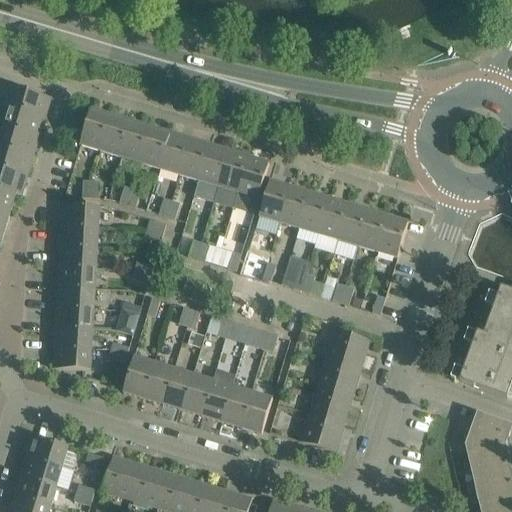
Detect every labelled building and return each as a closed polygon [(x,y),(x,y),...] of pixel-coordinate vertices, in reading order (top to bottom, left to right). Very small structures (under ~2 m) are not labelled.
[(15,88),(9,109),(45,119),(51,99),(22,90),(15,88)] [(9,109),(3,128),(39,138),(45,119),(9,109)] [(111,117),(91,111),(80,147),(100,153),(111,117)] [(131,123),(111,117),(100,153),(120,159),(131,123)] [(150,129),(131,123),(120,159),(140,165),(150,129)] [(3,128),(0,138),(0,148),(33,158),(39,138),(3,128)] [(150,129),(140,165),(159,170),(170,135),(150,129)] [(190,141),(170,135),(159,170),(179,176),(190,141)] [(179,176),(199,182),(209,147),(190,141),(179,176)] [(199,182),(194,198),(214,203),(229,153),(209,147),(199,182)] [(0,148),(0,169),(27,178),(33,158),(0,148)] [(229,153),(214,203),(233,209),(248,159),(229,153)] [(248,159),(233,209),(254,216),(258,200),(269,165),(248,159)] [(0,191),(15,196),(19,198),(21,198),(27,178),(0,169),(0,191)] [(90,200),(91,183),(83,182),(82,199),(90,200)] [(270,182),(255,232),(275,238),(279,224),(290,189),(270,182)] [(100,183),(91,183),(90,200),(99,200),(100,183)] [(127,207),(132,190),(124,188),(119,204),(127,207)] [(309,194),(290,189),(279,224),(299,230),(309,194)] [(140,193),(132,190),(127,207),(135,209),(140,193)] [(0,212),(9,216),(15,196),(0,191),(0,212)] [(318,236),(329,200),(309,194),(299,230),(318,236)] [(166,218),(171,202),(163,200),(158,216),(166,218)] [(348,206),(329,200),(318,236),(338,242),(348,206)] [(179,205),(171,202),(166,218),(175,221),(179,205)] [(63,205),(61,227),(98,229),(100,207),(63,205)] [(357,248),(368,212),(348,206),(338,242),(357,248)] [(0,212),(0,234),(3,235),(9,216),(0,212)] [(388,218),(368,212),(357,248),(377,254),(388,218)] [(377,254),(397,260),(408,224),(388,218),(377,254)] [(150,221),(147,229),(163,234),(166,226),(150,221)] [(97,249),(98,229),(61,227),(60,247),(97,249)] [(147,229),(147,232),(145,238),(161,242),(163,234),(147,229)] [(197,260),(201,244),(193,242),(188,258),(197,260)] [(209,247),(201,244),(197,260),(205,263),(209,247)] [(216,266),(221,250),(210,246),(209,247),(205,263),(216,266)] [(96,269),(97,249),(60,247),(59,267),(96,269)] [(233,253),(221,250),(216,266),(228,270),(233,254),(233,253)] [(254,278),(259,262),(261,255),(249,251),(242,274),(254,278)] [(236,273),(241,256),(233,254),(228,270),(236,273)] [(254,278),(262,280),(267,264),(259,262),(254,278)] [(151,276),(153,268),(137,263),(135,271),(151,276)] [(282,286),(301,292),(306,276),(308,269),(289,263),(282,286)] [(275,267),(267,264),(262,280),(270,283),(275,267)] [(59,267),(58,288),(95,290),(96,269),(59,267)] [(148,286),(151,276),(135,271),(132,281),(148,286)] [(315,279),(306,276),(301,292),(310,295),(315,279)] [(340,304),(345,288),(337,285),(332,301),(340,304)] [(94,310),(95,290),(58,288),(57,308),(94,310)] [(354,290),(345,288),(340,304),(349,306),(354,290)] [(477,333),(459,382),(507,400),(511,385),(511,292),(501,288),(484,336),(477,333)] [(380,316),(385,300),(377,297),(372,313),(380,316)] [(152,299),(147,315),(155,318),(160,302),(152,299)] [(126,302),(123,312),(139,316),(142,307),(126,302)] [(57,308),(55,328),(92,330),(94,310),(57,308)] [(192,311),(183,309),(178,325),(187,327),(192,311)] [(200,314),(192,311),(187,327),(195,330),(200,314)] [(120,320),(116,332),(133,337),(136,325),(139,316),(123,312),(120,320)] [(207,333),(226,339),(230,323),(212,317),(207,333)] [(239,326),(230,323),(226,339),(234,342),(239,326)] [(91,351),(92,330),(55,328),(54,349),(91,351)] [(335,331),(326,360),(361,370),(369,342),(335,331)] [(261,332),(256,348),(265,351),(270,335),(261,332)] [(278,337),(270,335),(265,351),(273,353),(278,337)] [(127,357),(129,348),(113,344),(111,352),(127,357)] [(90,372),(91,351),(54,349),(53,370),(90,372)] [(127,357),(111,352),(108,360),(124,365),(127,357)] [(124,390),(123,394),(143,400),(154,364),(134,358),(124,390)] [(352,398),(361,370),(326,360),(318,387),(352,398)] [(154,364),(143,400),(163,406),(174,370),(154,364)] [(174,370),(163,406),(182,412),(193,376),(174,370)] [(213,382),(202,418),(221,423),(232,388),(235,377),(216,371),(213,382)] [(193,376),(182,412),(202,418),(213,382),(193,376)] [(352,398),(318,387),(309,415),(344,425),(352,398)] [(232,388),(221,423),(241,429),(252,394),(232,388)] [(252,394),(241,429),(261,436),(263,431),(272,400),(252,394)] [(477,413),(465,447),(480,511),(511,511),(511,472),(506,446),(506,444),(508,439),(511,428),(511,425),(496,420),(477,413)] [(336,454),(344,425),(309,415),(301,443),(336,454)] [(33,437),(27,458),(62,468),(68,448),(33,437)] [(105,459),(88,454),(86,462),(102,467),(105,459)] [(27,458),(21,477),(56,488),(62,468),(27,458)] [(141,466),(112,458),(102,492),(130,501),(141,466)] [(168,475),(141,466),(130,501),(158,509),(168,475)] [(168,475),(158,509),(166,511),(187,511),(196,483),(168,475)] [(15,497),(50,508),(56,488),(21,477),(15,497)] [(217,511),(224,491),(196,483),(187,511),(217,511)] [(92,499),(95,490),(79,486),(76,494),(92,499)] [(224,491),(217,511),(248,511),(252,500),(224,491)] [(92,499),(76,494),(74,502),(90,507),(92,499)] [(15,497),(10,511),(49,511),(50,508),(15,497)] [(300,511),(301,510),(272,501),(269,511),(300,511)]
